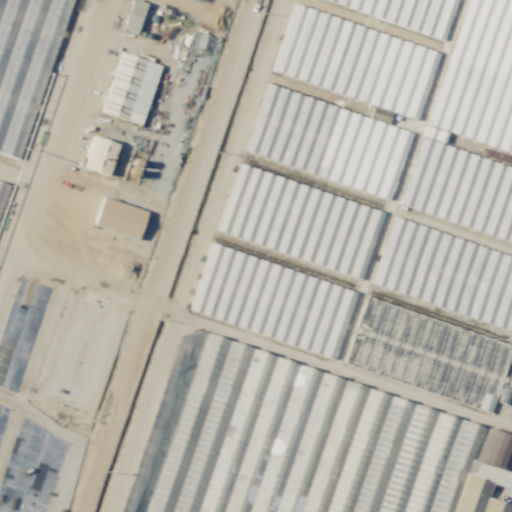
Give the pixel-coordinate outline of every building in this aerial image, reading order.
[(0,0),(0,149),(20,156),(71,0),(0,0)] [(511,0),(462,0),(403,209),(511,240),(511,166),(443,147),(447,134),(511,152),(511,0)] [(131,34),(144,10),(132,4),(119,27),(131,34)] [(100,113),(141,125),(159,64),(118,52),(100,113)] [(106,176),(116,144),(90,136),(80,168),(106,176)] [(217,232),(361,278),(371,248),(347,257),(349,262),(279,241),(279,240),(260,234),(262,229),(279,222),(261,217),(258,209),(267,206),(256,202),(244,207),(253,210),(251,216),(244,218),(233,215),(231,211),(241,207),(231,204),(233,198),(241,201),(248,178),(253,190),(254,189),(257,197),(265,173),(238,164),(217,232)] [(145,212),(101,197),(91,225),(135,240),(145,212)] [(511,330),(511,256),(463,241),(446,242),(465,269),(463,277),(459,272),(459,277),(448,278),(447,278),(452,286),(424,288),(416,285),(419,277),(416,273),(429,272),(417,255),(417,253),(394,254),(390,249),(388,255),(402,259),(400,262),(394,263),(398,268),(392,272),(400,275),(393,280),(374,274),(372,281),(375,287),(511,330)] [(189,312),(335,357),(352,301),(332,302),(332,317),(321,317),(316,312),(310,317),(289,317),(292,308),(292,304),(295,301),(286,299),(287,311),(282,316),(281,301),(269,301),(269,293),(265,292),(273,284),(296,291),(295,292),(296,292),(304,292),(314,283),(315,305),(319,300),(315,296),(319,295),(324,279),(210,244),(189,312)] [(511,511),(511,507),(511,436),(485,427),(207,333),(146,511),(333,511),(330,509),(377,511),(429,511),(444,491),(444,488),(444,486),(485,488),(468,511),(511,511)]
